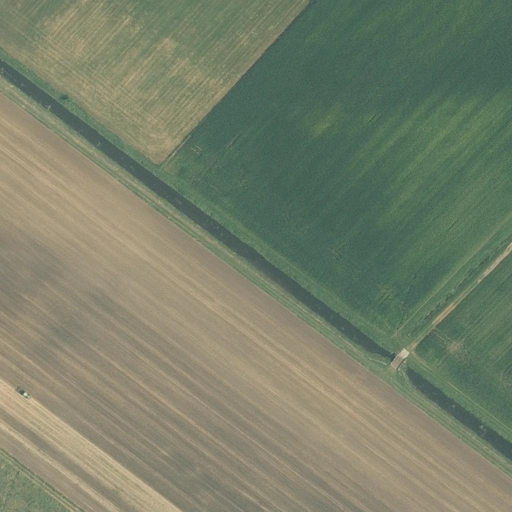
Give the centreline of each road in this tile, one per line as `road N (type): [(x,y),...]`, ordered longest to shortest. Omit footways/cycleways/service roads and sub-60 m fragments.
road 1 (track): [(176,205),(0,76)]
road 2 (track): [(393,370),(393,379),(511,466)]
